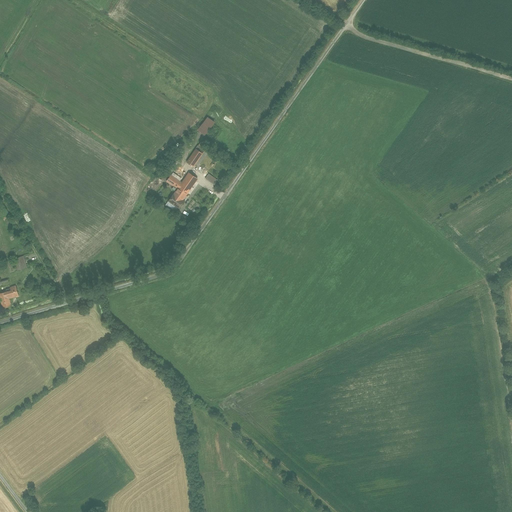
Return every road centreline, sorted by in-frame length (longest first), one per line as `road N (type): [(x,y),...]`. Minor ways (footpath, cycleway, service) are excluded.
road 1 (residential): [(359,0),(181,258),(160,272),(0,322)]
road 2 (track): [(511,76),(344,21)]
